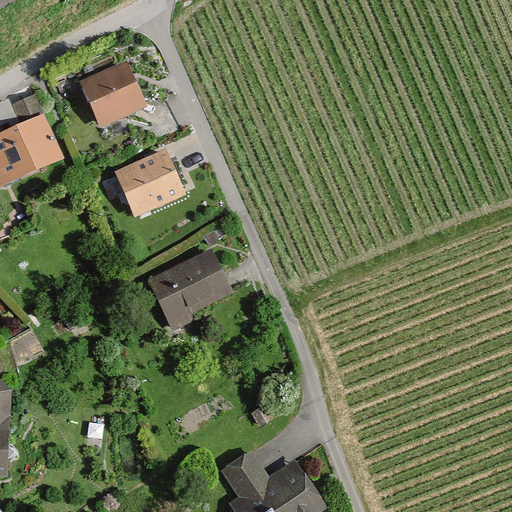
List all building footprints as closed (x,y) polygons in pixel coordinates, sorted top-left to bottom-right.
[(129,55),(75,75),(95,127),(148,107),(129,55)] [(0,131),(0,187),(63,162),(43,114),(0,131)] [(162,147),(113,169),(136,220),(185,197),(162,147)] [(145,274),(165,322),(229,295),(208,247),(145,274)] [(9,383),(0,382),(0,475),(7,476),(9,383)] [(250,449),(219,469),(247,511),(245,511),(326,511),(292,460),(269,476),(250,449)]
